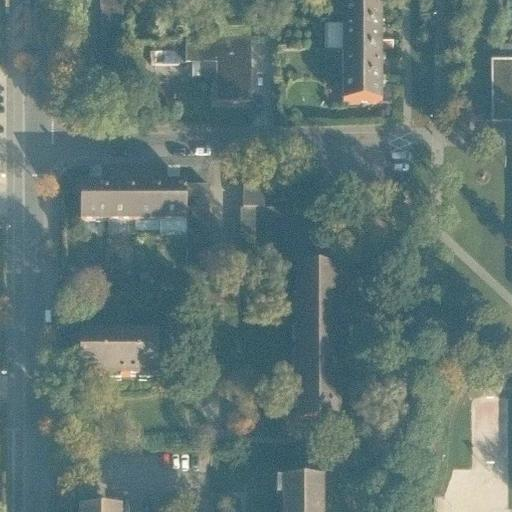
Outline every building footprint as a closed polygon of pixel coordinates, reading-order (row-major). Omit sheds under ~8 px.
[(123,0),(100,0),(100,109),(123,110),(123,0)] [(217,6),(217,45),(252,45),(252,0),(186,0),(187,6),(217,6)] [(345,2),(345,29),(383,29),(383,2),(345,2)] [(345,29),(345,55),(383,55),(383,29),(345,29)] [(252,108),(252,45),(217,45),(187,45),(187,68),(218,69),(218,109),(252,108)] [(383,55),(345,55),(345,81),(384,81),(383,55)] [(511,67),(490,68),(491,128),(511,127),(511,67)] [(384,81),(345,81),(345,107),(384,107),(384,81)] [(142,124),(143,84),(133,84),(132,124),(142,124)] [(107,188),(81,188),(81,229),(107,228),(107,188)] [(133,188),(107,188),(107,228),(134,228),(133,188)] [(160,188),(133,188),(134,228),(161,228),(160,188)] [(187,188),(160,188),(161,228),(188,228),(187,188)] [(267,191),(246,192),(246,213),(242,214),(245,271),(288,271),(287,214),(265,214),(267,191)] [(295,274),(295,351),(343,351),(344,275),(295,274)] [(79,336),(79,377),(158,378),(158,336),(79,336)] [(343,351),(295,351),(295,431),(343,431),(343,351)] [(322,511),(323,484),(274,485),(274,511),(322,511)]
